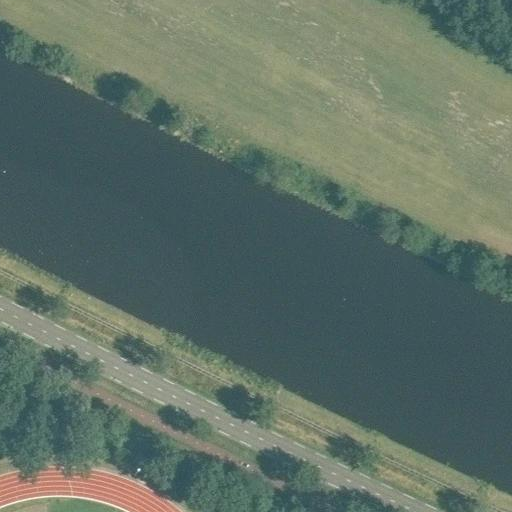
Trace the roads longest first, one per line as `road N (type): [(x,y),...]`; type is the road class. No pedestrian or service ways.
road 1 (tertiary): [(416,511),(0,309)]
road 2 (unknown): [(353,0),(511,92)]
